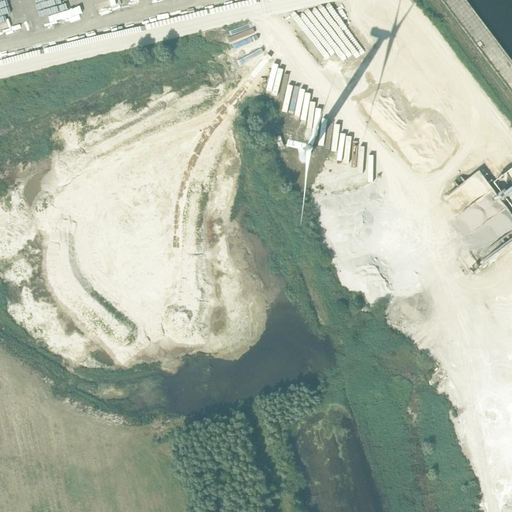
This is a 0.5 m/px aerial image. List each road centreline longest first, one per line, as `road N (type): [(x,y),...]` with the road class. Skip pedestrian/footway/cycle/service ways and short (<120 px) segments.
road 1 (unknown): [(268,0),(310,75),(387,166),(424,234),(453,306),(449,357)]
road 2 (unclassified): [(0,63),(272,0)]
